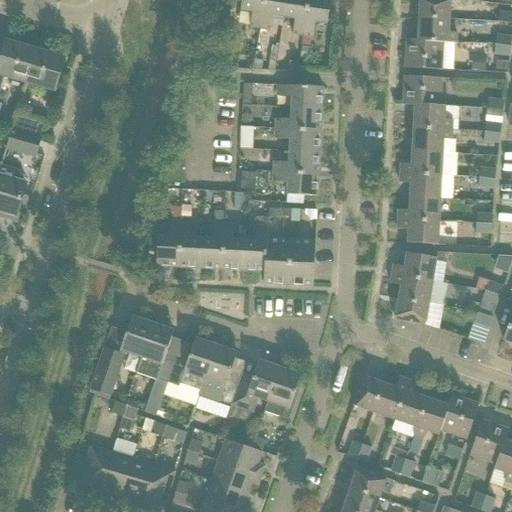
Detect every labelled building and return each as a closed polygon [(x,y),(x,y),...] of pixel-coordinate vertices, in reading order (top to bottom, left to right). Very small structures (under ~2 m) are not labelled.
[(249,28),(259,29),(263,0),(241,0),(240,11),(252,13),(249,28)] [(272,16),(283,18),(285,0),(263,0),(259,29),(269,31),(272,16)] [(292,34),(302,36),(308,0),(285,0),(283,18),(294,19),(292,34)] [(308,0),(302,36),(301,46),(311,47),(314,23),(326,24),(330,0),(308,0)] [(419,0),(418,19),(449,20),(449,0),(419,0)] [(497,22),(511,23),(511,13),(499,12),(497,22)] [(418,19),(417,40),(417,41),(443,42),(443,43),(456,44),(456,33),(448,33),(449,20),(418,19)] [(496,35),(495,45),(510,47),(511,36),(496,35)] [(417,41),(417,40),(406,40),(404,68),(441,70),(443,43),(443,42),(417,41)] [(0,86),(3,76),(25,82),(35,50),(34,50),(33,52),(21,48),(21,47),(6,42),(0,61),(0,86)] [(510,47),(495,45),(494,55),(509,57),(510,47)] [(301,46),(299,57),(309,58),(311,47),(301,46)] [(36,51),(35,50),(25,82),(54,91),(63,59),(48,54),(47,56),(35,52),(36,51)] [(221,54),(219,63),(221,64),(233,66),(234,56),(222,54),(221,54)] [(288,60),(287,70),(298,71),(298,61),(288,60)] [(403,105),(414,106),(414,105),(439,107),(439,106),(441,78),(404,77),(403,105)] [(242,104),(251,104),(252,84),(243,84),(242,104)] [(292,97),(291,108),(321,110),(322,88),(277,85),(276,96),(292,97)] [(487,109),(503,110),(504,100),(489,98),(487,109)] [(414,105),(414,106),(413,125),(452,127),(452,120),(444,120),(444,106),(439,106),(439,107),(414,105)] [(275,119),(275,129),(320,131),(321,110),(291,108),(291,120),(275,119)] [(15,114),(10,130),(40,139),(45,122),(15,114)] [(486,122),(485,132),(500,134),(502,124),(486,122)] [(413,125),(412,149),(442,150),(443,140),(451,140),(452,127),(413,125)] [(319,153),(320,131),(275,129),(274,139),(289,140),(289,152),(319,153)] [(40,139),(10,130),(6,147),(35,155),(40,139)] [(500,134),(485,132),(483,142),(499,144),(500,134)] [(400,164),(399,174),(441,176),(442,150),(412,149),(411,165),(400,164)] [(273,162),(273,173),(318,175),(319,153),(289,152),(288,163),(273,162)] [(0,217),(13,222),(25,184),(23,183),(25,177),(19,175),(20,169),(1,163),(0,167),(0,217)] [(480,168),(479,178),(494,180),(496,169),(480,168)] [(241,171),(239,190),(255,191),(256,173),(241,171)] [(318,175),(273,173),(272,183),(287,183),(287,195),(317,197),(318,175)] [(410,184),(409,196),(440,198),(441,176),(399,174),(399,183),(410,184)] [(494,180),(479,178),(478,188),(493,190),(494,180)] [(234,192),(234,209),(245,209),(246,193),(234,192)] [(397,210),(397,219),(439,222),(440,198),(409,196),(409,211),(397,210)] [(182,203),(181,216),(191,216),(192,204),(182,203)] [(268,218),(283,218),(284,209),(268,208),(268,218)] [(291,221),(300,221),(300,210),(292,209),(291,221)] [(221,270),(224,216),(224,212),(223,212),(223,210),(216,210),(216,212),(214,212),(214,224),(213,224),(212,239),(201,239),(200,269),(221,270)] [(479,214),(479,225),(492,225),(492,214),(479,214)] [(221,270),(243,271),(244,241),(233,240),(234,225),(232,225),(233,216),(224,216),(221,270)] [(243,271),(264,272),(265,239),(266,239),(268,217),(257,216),(256,242),(244,241),(243,271)] [(439,222),(397,219),(397,229),(408,230),(407,244),(438,245),(439,222)] [(156,267),(178,268),(180,223),(170,222),(169,237),(157,237),(157,248),(156,267)] [(178,268),(200,269),(201,239),(190,238),(190,223),(180,223),(178,268)] [(492,225),(479,225),(479,235),(491,235),(492,225)] [(265,239),(264,272),(263,284),(264,284),(265,277),(269,277),(268,284),(307,286),(308,279),(312,279),(311,287),(313,287),(315,242),(266,239),(265,239)] [(393,265),(391,274),(433,281),(436,259),(406,253),(404,267),(393,265)] [(400,286),(398,303),(428,308),(429,304),(444,307),(447,285),(432,282),(433,281),(391,274),(389,284),(400,286)] [(500,295),(503,286),(488,281),(485,290),(500,295)] [(496,306),(500,295),(485,290),(482,301),(496,306)] [(428,308),(398,303),(395,320),(425,325),(428,308)] [(489,327),(493,316),(478,311),(474,322),(489,327)] [(511,343),(511,313),(503,340),(511,343)] [(120,351),(140,357),(141,358),(152,324),(131,317),(120,351)] [(157,380),(168,383),(174,365),(163,361),(173,331),(152,324),(141,358),(140,357),(135,373),(157,380)] [(205,380),(216,346),(195,339),(184,369),(174,365),(168,383),(178,387),(179,383),(200,391),(201,391),(205,380)] [(228,381),(232,369),(237,353),(216,346),(205,380),(201,391),(200,391),(199,395),(205,397),(213,393),(217,384),(225,387),(220,402),(231,405),(235,395),(234,395),(238,384),(228,381)] [(90,389),(106,394),(120,355),(103,349),(90,389)] [(268,402),(279,368),(258,361),(253,376),(242,373),(242,372),(238,384),(234,395),(235,395),(231,405),(242,409),(247,395),(268,402)] [(279,368),(268,402),(264,412),(279,417),(278,422),(287,425),(297,396),(293,395),(300,375),(279,368)] [(353,406),(375,414),(385,385),(363,377),(353,406)] [(375,414),(394,420),(408,381),(399,377),(395,388),(385,385),(375,414)] [(394,420),(416,427),(426,399),(413,394),(417,384),(408,381),(394,420)] [(440,430),(467,439),(472,423),(478,404),(451,395),(447,406),(448,406),(440,430)] [(439,435),(440,430),(448,406),(447,406),(426,399),(416,427),(413,435),(423,439),(426,431),(439,435)] [(111,413),(121,417),(125,406),(115,402),(111,413)] [(125,406),(121,417),(133,421),(136,410),(125,406)] [(469,455),(495,464),(496,465),(504,441),(505,441),(508,430),(481,421),(469,455)] [(150,434),(161,438),(165,426),(154,423),(150,434)] [(182,444),(185,433),(176,430),(165,426),(161,438),(182,444)] [(255,438),(251,449),(261,453),(265,441),(255,438)] [(111,493),(122,496),(133,459),(132,459),(135,445),(116,439),(112,453),(99,496),(109,499),(111,493)] [(190,440),(186,451),(198,454),(201,443),(190,440)] [(225,440),(218,461),(261,476),(264,466),(257,464),(261,453),(251,449),(225,440)] [(347,456),(357,460),(362,445),(352,441),(347,456)] [(504,482),(511,484),(511,443),(505,441),(504,441),(496,465),(495,464),(494,469),(507,474),(504,482)] [(362,445),(357,460),(366,463),(371,449),(362,445)] [(448,445),(444,455),(456,459),(460,449),(448,445)] [(89,494),(99,496),(112,453),(91,447),(80,484),(91,487),(89,494)] [(198,454),(186,451),(183,462),(195,465),(198,454)] [(391,472),(400,475),(405,460),(395,457),(391,472)] [(131,506),(141,509),(154,465),(133,459),(122,496),(133,499),(131,506)] [(405,460),(400,475),(410,478),(415,464),(405,460)] [(218,461),(211,482),(247,494),(251,483),(257,486),(261,476),(218,461)] [(154,465),(141,509),(150,511),(152,505),(164,508),(170,489),(175,471),(154,465)] [(356,468),(349,491),(377,502),(385,478),(356,468)] [(422,483),(431,486),(437,471),(427,468),(422,483)] [(178,482),(175,493),(186,496),(189,485),(178,482)] [(211,482),(204,502),(231,511),(248,511),(250,507),(243,505),(247,494),(211,482)] [(349,491),(342,511),(344,511),(378,511),(374,511),(377,502),(349,491)] [(186,496),(175,493),(171,503),(183,507),(186,496)] [(471,508),(480,511),(485,496),(476,493),(471,508)] [(485,496),(480,511),(481,511),(491,511),(495,500),(485,496)] [(231,511),(204,502),(200,511),(231,511)] [(420,502),(416,511),(432,511),(434,507),(420,502)]
